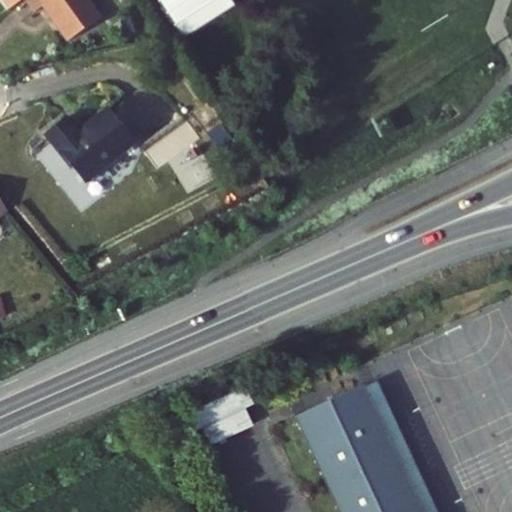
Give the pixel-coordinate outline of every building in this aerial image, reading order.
[(3,0),(12,11),(26,0),(3,0)] [(102,20),(87,0),(27,0),(37,14),(46,8),(70,43),(102,20)] [(251,33),(226,0),(182,0),(223,54),(251,33)] [(47,134),(86,183),(137,143),(111,110),(89,127),(92,131),(82,138),(67,119),(47,134)] [(425,511),(370,390),(301,421),(342,511),(425,511)]
